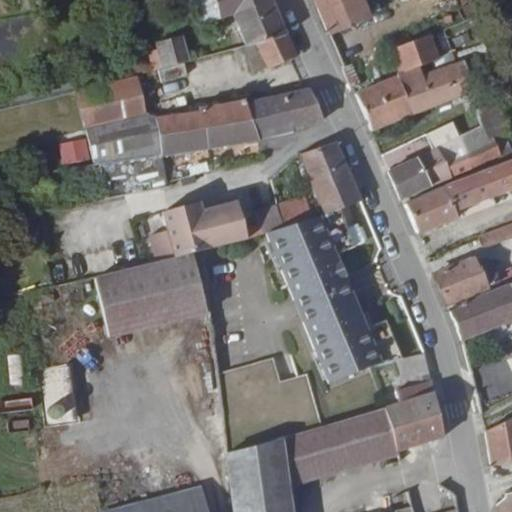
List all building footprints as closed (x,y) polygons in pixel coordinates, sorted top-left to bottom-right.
[(201,0),(207,22),(233,14),(270,2),(269,0),(201,0)] [(360,0),(318,0),(324,14),(331,32),(368,17),(360,0)] [(233,14),(244,46),(250,45),(283,36),(276,18),(270,2),(233,14)] [(298,72),(283,36),(250,45),(254,56),(266,53),(278,79),(285,77),(298,72)] [(398,77),(440,60),(431,38),(391,53),(398,77)] [(131,77),(188,61),(182,39),(150,46),(153,63),(142,65),(139,49),(127,51),(131,77)] [(349,78),(355,76),(346,52),(340,53),(349,78)] [(475,95),(488,90),(479,60),(465,65),(475,95)] [(475,95),(465,65),(401,87),(411,118),(446,106),(475,95)] [(356,95),(371,133),(411,118),(401,87),(398,79),(356,95)] [(82,96),(89,131),(147,116),(139,81),(82,96)] [(326,119),(315,92),(287,98),(292,127),(323,120),(326,119)] [(478,117),(483,138),(463,146),(474,174),(503,162),(497,144),(509,139),(500,110),(511,104),(511,97),(506,100),(505,97),(491,102),(493,111),(478,117)] [(293,132),(292,127),(287,98),(250,106),(256,138),(293,132)] [(222,143),(256,138),(250,106),(249,103),(204,110),(204,113),(159,118),(163,152),(222,143)] [(89,131),(90,136),(159,118),(158,113),(147,116),(89,131)] [(97,165),(112,162),(163,152),(159,118),(90,136),(97,165)] [(400,187),(407,201),(474,174),(463,146),(455,127),(427,139),(434,157),(392,172),(400,187)] [(304,156),(323,215),(339,210),(359,203),(341,157),(336,145),(333,146),(304,156)] [(119,197),(169,187),(163,152),(112,162),(119,197)] [(105,199),(119,197),(112,162),(97,165),(105,199)] [(460,213),(511,194),(511,167),(506,169),(409,205),(415,220),(421,236),(463,221),(460,213)] [(313,218),(307,197),(278,207),(285,227),(313,218)] [(191,257),(198,256),(248,239),(245,232),(244,229),(237,203),(203,212),(200,203),(164,212),(170,236),(152,240),(157,266),(191,257)] [(261,227),(245,232),(248,239),(266,233),(285,227),(278,207),(258,213),(261,224),(261,227)] [(334,257),(354,249),(339,210),(323,215),(313,218),(285,227),(266,233),(292,300),(301,323),(326,385),(366,370),(399,361),(384,322),(363,331),(357,317),(359,316),(353,302),(345,280),(338,264),(337,265),(334,257)] [(481,242),(485,251),(511,241),(511,229),(481,240),(481,242)] [(108,338),(205,314),(191,257),(157,266),(95,281),(108,338)] [(491,282),(485,284),(477,262),(437,278),(448,306),(494,288),(491,282)] [(455,330),(459,344),(511,324),(511,287),(449,312),(455,330)] [(8,359),(9,388),(23,388),(22,359),(8,359)] [(272,359),(216,374),(228,454),(277,441),(317,431),(304,376),(278,383),(272,359)] [(42,372),(44,424),(73,423),(71,371),(42,372)] [(385,390),(391,411),(380,414),(385,432),(434,416),(430,397),(425,378),(385,390)] [(392,454),(385,432),(380,414),(317,431),(277,441),(286,486),(393,457),(392,454)] [(392,454),(440,439),(437,428),(434,416),(385,432),(392,454)] [(511,419),(487,432),(492,446),(494,462),(511,459),(511,419)] [(290,511),(286,486),(277,441),(228,454),(236,511),(290,511)] [(205,511),(201,496),(146,511),(205,511)] [(511,511),(511,498),(500,501),(501,511),(511,511)]
